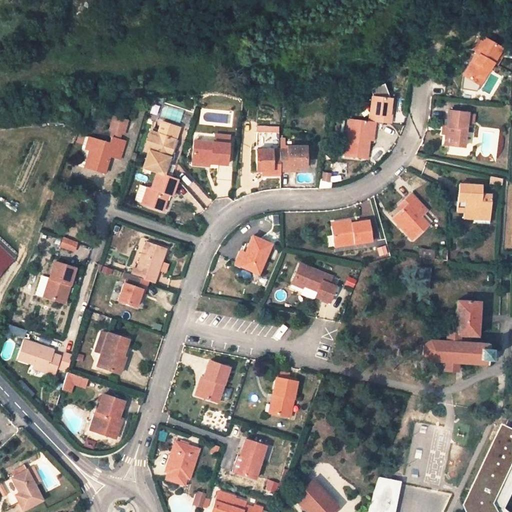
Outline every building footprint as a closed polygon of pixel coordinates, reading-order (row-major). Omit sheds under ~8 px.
[(473,60),(471,59),(462,73),(472,79),(474,77),(480,81),(501,47),(483,36),(474,51),(475,52),(474,55),(476,56),(473,60)] [(368,89),(371,96),(389,98),(383,83),(368,89)] [(371,96),(370,96),(367,121),(375,122),(390,123),(391,117),(388,116),(389,110),(390,98),(389,98),(371,96)] [(446,126),(445,134),(444,145),(463,147),(467,112),(448,110),(446,126)] [(126,121),(113,117),(109,130),(111,130),(120,133),(122,134),(126,121)] [(367,121),(348,119),(344,155),(367,158),(369,140),(370,130),(374,130),(375,122),(367,121)] [(157,133),(150,131),(144,150),(148,151),(143,168),(151,170),(155,172),(163,174),(168,158),(173,159),(175,154),(170,152),(178,127),(161,121),(159,130),(157,133)] [(89,137),(85,149),(89,151),(92,152),(87,169),(103,174),(108,156),(118,159),(124,141),(118,140),(120,133),(111,130),(107,143),(89,137)] [(256,132),(255,152),(255,171),(261,171),(266,171),(266,175),(279,174),(279,171),(279,149),(279,133),(256,132)] [(222,135),(213,135),(213,143),(221,144),(222,135)] [(213,143),(192,141),(191,161),(226,164),(227,144),(221,144),(213,143)] [(287,150),(279,149),(279,171),(288,170),(287,168),(295,167),(305,167),(305,146),(287,146),(287,150)] [(92,152),(89,151),(83,168),(87,169),(92,152)] [(322,171),(320,179),(329,181),(331,173),(322,171)] [(163,174),(155,172),(150,188),(146,187),(146,188),(141,203),(141,204),(162,211),(167,194),(172,196),(177,179),(163,174)] [(457,202),(464,202),(463,207),(456,207),(456,211),(463,212),(463,218),(473,218),(473,214),(490,216),(491,195),(481,194),(481,186),(458,184),(457,202)] [(146,188),(139,185),(134,200),(141,203),(146,188)] [(401,210),(392,218),(411,239),(427,225),(419,216),(417,213),(423,207),(411,194),(397,206),(401,210)] [(425,210),(423,207),(417,213),(419,216),(425,210)] [(333,226),(331,227),(333,247),(371,241),(369,221),(348,224),(333,226)] [(270,244),(252,237),(245,254),(240,266),(258,274),(270,244)] [(76,243),(63,239),(60,248),(73,252),(76,243)] [(137,269),(134,268),(131,276),(132,277),(147,282),(154,284),(158,273),(160,265),(166,249),(146,242),(137,269)] [(384,246),(377,248),(379,255),(386,253),(384,246)] [(434,249),(418,247),(417,257),(433,258),(434,249)] [(0,272),(11,260),(0,249),(0,272)] [(245,254),(240,252),(234,266),(239,268),(240,266),(245,254)] [(48,279),(51,280),(46,299),(63,304),(73,269),(53,262),(48,279)] [(331,277),(299,264),(292,284),(303,289),(304,287),(317,292),(315,297),(328,302),(335,287),(328,284),(331,277)] [(166,266),(160,265),(158,273),(163,275),(166,266)] [(430,268),(419,267),(418,280),(429,281),(429,279),(430,268)] [(129,285),(123,284),(117,301),(135,308),(141,290),(144,291),(147,282),(132,277),(129,285)] [(51,280),(48,279),(43,298),(46,299),(51,280)] [(429,281),(418,280),(418,287),(428,288),(429,281)] [(454,335),(469,336),(477,337),(479,302),(456,301),(454,333),(454,335)] [(454,335),(454,333),(447,333),(446,342),(439,341),(439,340),(437,340),(437,341),(429,341),(424,346),(423,355),(428,360),(436,361),(436,362),(437,362),(437,361),(445,361),(444,370),(456,371),(457,362),(466,363),(466,364),(468,364),(468,363),(477,363),(477,365),(478,365),(479,363),(487,364),(487,359),(488,359),(489,349),(488,349),(488,344),(480,344),(480,342),(479,342),(478,344),(469,343),(469,336),(454,335)] [(127,340),(107,334),(96,367),(119,374),(120,371),(116,370),(120,356),(122,357),(127,340)] [(22,341),(16,359),(33,365),(55,372),(59,357),(52,355),(53,351),(22,341)] [(71,358),(61,354),(57,369),(66,372),(71,358)] [(122,357),(120,356),(116,370),(120,371),(124,358),(122,357)] [(208,361),(203,379),(197,397),(217,403),(228,368),(208,361)] [(33,365),(32,368),(54,375),(55,372),(33,365)] [(88,379),(66,372),(60,391),(69,394),(72,385),(84,389),(88,379)] [(289,375),(277,372),(276,379),(287,381),(289,375)] [(275,378),(272,396),(275,396),(272,415),(289,417),(295,382),(287,381),(276,379),(275,378)] [(97,412),(101,413),(94,432),(115,439),(119,426),(115,424),(117,418),(118,419),(124,403),(102,395),(97,412)] [(97,412),(96,411),(90,430),(94,432),(101,413),(97,412)] [(511,431),(502,426),(496,440),(503,443),(507,435),(511,435),(511,431)] [(507,511),(503,508),(511,488),(511,435),(507,435),(503,443),(496,440),(481,471),(480,474),(466,502),(470,510),(470,511),(507,511)] [(239,456),(241,457),(236,474),(254,480),(264,446),(244,440),(239,456)] [(177,443),(174,442),(165,471),(168,472),(177,443)] [(197,450),(177,443),(168,472),(165,480),(183,485),(186,478),(188,479),(197,450)] [(239,456),(237,456),(231,472),(236,474),(241,457),(239,456)] [(26,470),(12,478),(20,492),(15,494),(23,509),(42,499),(36,488),(28,474),(26,470)] [(34,471),(28,474),(36,488),(42,485),(34,471)] [(394,511),(401,482),(379,478),(366,511),(394,511)] [(275,491),(277,482),(268,480),(265,489),(275,491)] [(311,481),(293,498),(302,507),(306,511),(333,511),(337,509),(311,481)] [(196,491),(192,505),(205,508),(209,494),(196,491)] [(217,492),(211,511),(259,511),(261,508),(254,506),(253,509),(244,506),(245,503),(234,499),(234,497),(217,492)]
